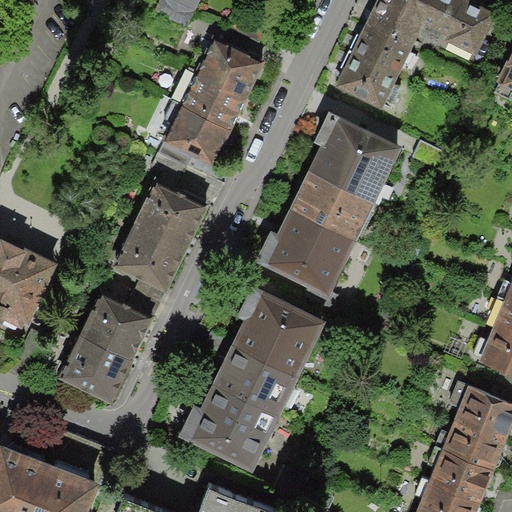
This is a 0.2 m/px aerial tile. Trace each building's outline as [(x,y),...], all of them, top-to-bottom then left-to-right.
[(194,9),(178,2),(175,0),(159,0),(155,10),(187,25),(194,9)] [(198,0),(179,0),(178,2),(194,9),(198,0)] [(368,24),(409,44),(422,17),(420,17),(428,0),(379,0),(376,6),(368,24)] [(422,17),(451,32),(449,36),(475,49),(492,12),(466,0),(428,0),(420,17),(422,17)] [(268,22),(239,9),(230,27),(259,41),(268,22)] [(349,49),(395,71),(409,44),(368,24),(365,30),(362,35),(357,32),(349,49)] [(262,59),(214,36),(198,70),(245,93),(250,83),(262,59)] [(339,83),(380,103),(395,71),(349,49),(341,65),(346,68),(343,75),(339,83)] [(511,53),(494,90),(511,98),(511,53)] [(182,103),(229,126),(234,116),(245,93),(198,70),(182,103)] [(159,150),(187,164),(193,151),(213,160),(217,150),(229,126),(182,103),(159,150)] [(330,112),(318,137),(325,140),(317,156),(312,168),(365,194),(373,176),(380,180),(397,144),(330,112)] [(446,152),(420,139),(413,154),(439,168),(446,152)] [(193,229),(206,202),(176,187),(187,164),(159,150),(151,165),(162,170),(159,178),(157,177),(136,220),(186,244),(193,229)] [(293,206),(351,235),(369,196),(365,194),(312,168),(299,194),(293,206)] [(279,235),(272,231),(260,256),(311,281),(305,294),(333,308),(340,293),(328,287),(353,236),(351,235),(293,206),(284,225),(279,235)] [(186,244),(136,220),(115,262),(143,275),(136,289),(158,300),(172,273),(186,244)] [(0,317),(1,317),(7,306),(26,316),(53,261),(0,235),(0,317)] [(242,310),(249,314),(243,325),(235,342),(293,370),(295,371),(321,318),(254,286),(242,310)] [(82,331),(131,355),(138,342),(158,300),(136,289),(130,302),(102,289),(82,331)] [(495,325),(511,331),(511,300),(506,298),(497,294),(491,309),(501,312),(495,325)] [(511,331),(495,325),(482,357),(511,369),(511,331)] [(48,337),(32,329),(19,356),(35,364),(48,337)] [(61,374),(110,398),(117,385),(131,355),(82,331),(61,374)] [(212,331),(205,346),(227,357),(224,365),(216,380),(274,408),(293,370),(235,342),(212,331)] [(511,385),(496,379),(490,393),(459,380),(450,400),(462,405),(457,417),(504,437),(508,428),(510,423),(511,424),(511,385)] [(184,430),(250,462),(276,410),(274,408),(216,380),(210,393),(202,408),(196,405),(184,430)] [(503,455),(498,450),(501,445),(504,437),(457,417),(444,447),(491,467),(492,465),(499,464),(503,455)] [(0,511),(28,511),(48,462),(38,458),(23,452),(21,444),(13,441),(7,446),(3,445),(0,451),(0,511)] [(490,484),(494,474),(491,469),(491,467),(444,447),(431,479),(478,499),(482,489),(484,485),(490,484)] [(64,468),(48,462),(28,511),(81,511),(94,480),(90,478),(88,470),(80,467),(74,472),(64,468)] [(271,489),(297,501),(309,475),(284,463),(271,489)] [(472,511),(478,499),(431,479),(418,510),(423,511),(472,511)] [(196,511),(176,511),(124,492),(116,511),(275,511),(277,508),(209,481),(199,505),(196,511)]
